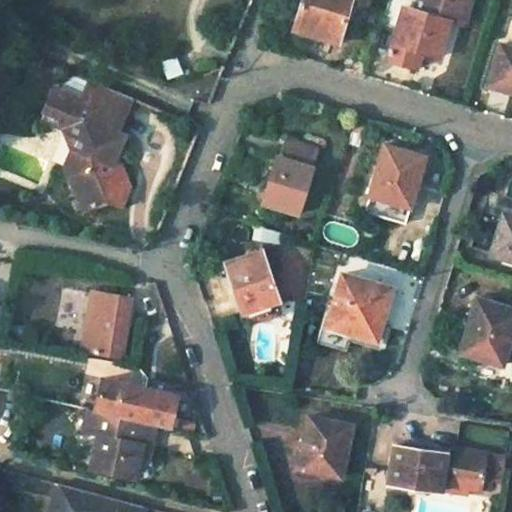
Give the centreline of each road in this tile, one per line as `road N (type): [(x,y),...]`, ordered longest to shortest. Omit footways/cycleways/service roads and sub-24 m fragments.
road 1 (residential): [(255,511),(165,271),(243,64),(511,144)]
road 2 (unknown): [(225,111),(62,50),(17,0)]
